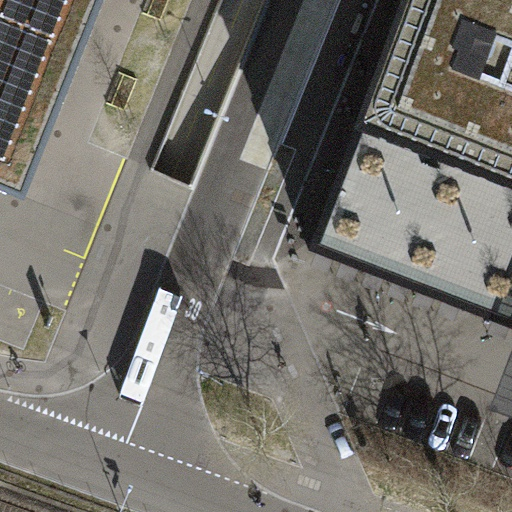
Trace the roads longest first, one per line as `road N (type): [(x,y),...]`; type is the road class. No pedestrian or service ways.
road 1 (residential): [(307,0),(119,473)]
road 2 (unclassified): [(119,473),(0,429)]
